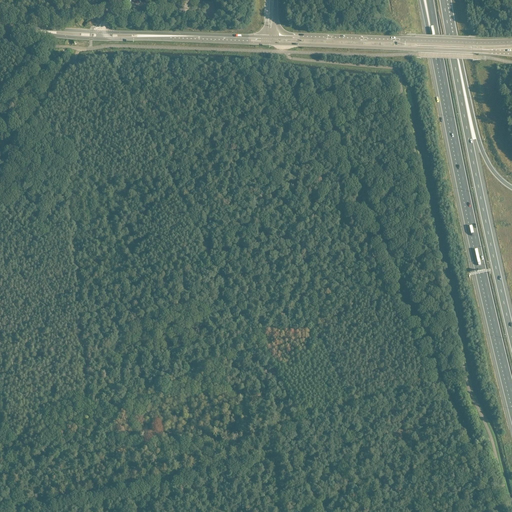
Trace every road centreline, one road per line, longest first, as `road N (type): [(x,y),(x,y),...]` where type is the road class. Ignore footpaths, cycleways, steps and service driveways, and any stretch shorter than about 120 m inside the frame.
road 1 (motorway): [(437,47),(511,396)]
road 2 (track): [(302,70),(440,376)]
road 3 (track): [(298,420),(270,436),(272,456),(17,509)]
road 4 (motorway): [(511,340),(449,37)]
road 5 (track): [(109,59),(249,64),(401,83)]
road 6 (secondary): [(274,43),(511,53)]
road 7 (secondary): [(511,42),(274,36)]
road 8 (motorway): [(511,188),(479,146),(449,37)]
road 9 (secondary): [(102,38),(265,43)]
road 10 (secondary): [(265,36),(102,31)]
road 11 (track): [(73,60),(0,158)]
